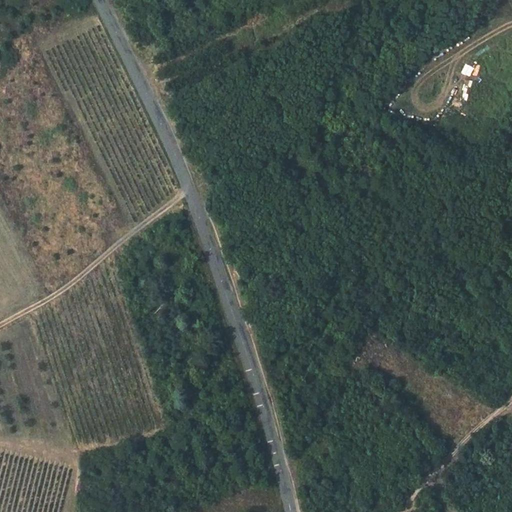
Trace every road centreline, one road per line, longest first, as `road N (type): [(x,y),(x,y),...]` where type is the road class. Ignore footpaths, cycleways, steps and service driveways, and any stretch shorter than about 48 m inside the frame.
road 1 (tertiary): [(98,0),(195,206),(259,390),(287,511)]
road 2 (track): [(0,326),(63,293),(189,193)]
road 3 (track): [(407,500),(511,401)]
